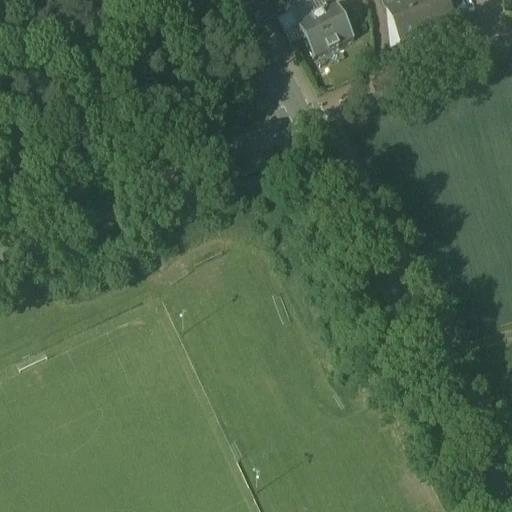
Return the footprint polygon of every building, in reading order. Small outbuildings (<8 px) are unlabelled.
[(279,0),(283,8),(296,2),(299,0),(279,0)] [(299,0),(296,2),(300,11),(322,0),(299,0)] [(418,0),(388,13),(401,44),(453,23),(443,0),(418,0)] [(335,10),(322,17),(322,16),(310,22),(311,22),(297,29),(297,28),(296,29),(296,30),(313,64),(314,64),(314,63),(328,56),(328,57),(339,51),(352,44),(353,45),(354,44),(336,9),(335,10)] [(291,16),(277,23),(283,36),(296,30),(296,29),(297,28),(297,29),(291,16)]
